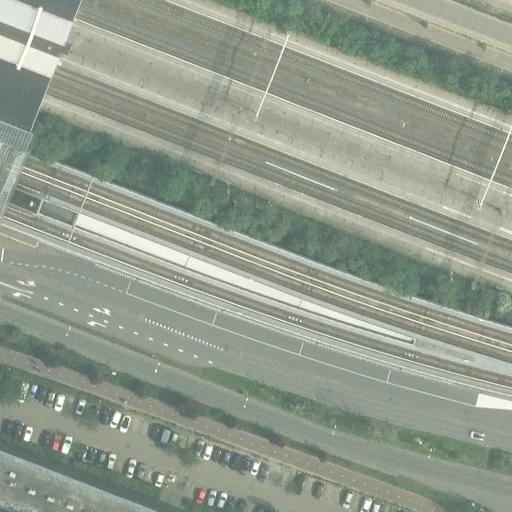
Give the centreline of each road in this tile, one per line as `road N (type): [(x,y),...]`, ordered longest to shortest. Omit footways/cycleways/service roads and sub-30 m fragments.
road 1 (secondary): [(0,314),(277,422),(511,493)]
road 2 (secondary): [(511,443),(202,352),(0,273)]
road 3 (residential): [(306,511),(0,407)]
